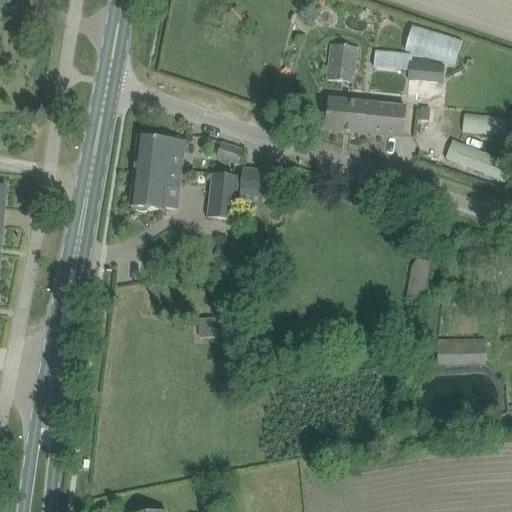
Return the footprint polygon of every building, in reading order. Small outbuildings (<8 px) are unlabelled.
[(235,9),(226,17),(235,28),(245,20),(235,9)] [(462,41),(414,27),(406,51),(455,66),(462,41)] [(327,82),(353,85),(357,49),(331,46),(327,82)] [(374,68),(410,71),(411,64),(411,55),(375,52),(374,68)] [(410,71),(409,82),(443,85),(444,67),(411,64),(410,71)] [(404,91),(404,71),(385,71),(385,91),(404,91)] [(330,102),(329,111),(326,131),(403,138),(406,110),(330,102)] [(463,133),(509,138),(511,120),(465,115),(463,133)] [(138,137),(134,174),(160,177),(162,169),(182,171),(185,143),(186,143),(187,142),(178,141),(179,138),(169,137),(168,140),(138,137)] [(453,141),(446,160),(447,160),(498,180),(501,181),(507,167),(509,162),(503,160),(498,158),(453,141)] [(245,152),(222,144),(217,158),(240,166),(245,152)] [(160,177),(134,174),(130,208),(136,208),(135,211),(137,212),(138,212),(140,213),(142,213),(144,213),(145,213),(146,213),(147,212),(148,210),(164,211),(164,209),(177,210),(182,171),(162,169),(160,177)] [(243,170),(240,196),(243,196),(268,199),(270,199),(273,173),(243,170)] [(208,218),(233,221),(239,177),(213,174),(208,218)] [(216,322),(200,323),(201,338),(217,337),(216,322)] [(437,341),(438,366),(486,365),(486,341),(437,341)] [(260,384),(244,387),(246,399),(262,397),(260,384)]
